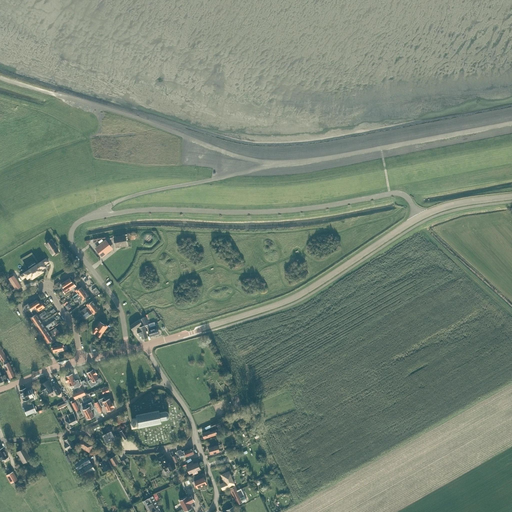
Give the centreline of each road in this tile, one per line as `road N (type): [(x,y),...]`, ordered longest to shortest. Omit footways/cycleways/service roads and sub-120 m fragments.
road 1 (unclassified): [(128,348),(116,299),(72,242),(81,219),(293,209),(389,193),(407,197),(419,216)]
road 2 (tertiary): [(146,344),(291,299),(419,216)]
road 3 (unclassified): [(0,77),(270,165)]
road 4 (residential): [(197,441),(126,452),(82,432),(0,440)]
